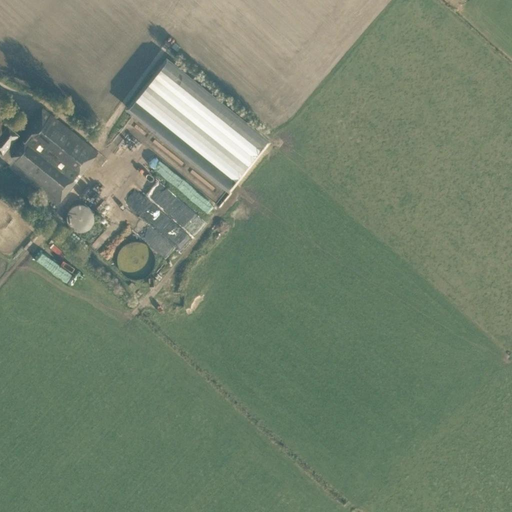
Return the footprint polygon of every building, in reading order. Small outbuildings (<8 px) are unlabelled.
[(230,191),(268,145),(170,64),(131,110),(230,191)] [(97,151),(43,107),(27,127),(26,127),(16,138),(14,136),(17,133),(6,124),(0,132),(0,154),(9,162),(7,165),(55,203),(97,151)] [(29,115),(23,110),(14,121),(20,126),(29,115)] [(142,217),(175,245),(188,231),(155,203),(142,217)] [(90,232),(95,210),(74,204),(68,226),(90,232)] [(156,254),(131,239),(118,260),(125,264),(123,268),(141,279),(156,254)]
